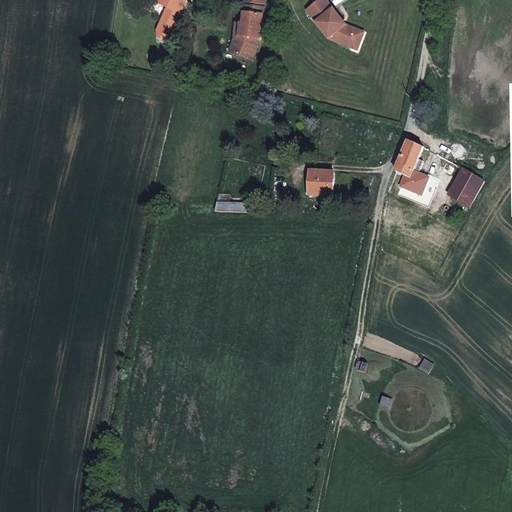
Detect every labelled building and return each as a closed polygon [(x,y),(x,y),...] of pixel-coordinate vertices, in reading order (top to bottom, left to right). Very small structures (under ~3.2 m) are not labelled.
[(159,0),(159,2),(166,8),(163,13),(172,21),(184,7),(183,5),(183,0),(159,0)] [(241,34),(246,36),(239,56),(252,61),(259,40),(261,40),(263,35),(261,35),(264,21),(266,4),(265,0),(250,0),(252,5),(248,25),(244,24),(241,34)] [(342,33),(339,29),(341,27),(324,4),(307,17),(329,46),(351,52),(355,37),(342,33)] [(166,8),(149,27),(149,32),(154,37),(160,34),(172,21),(163,13),(166,8)] [(341,27),(339,29),(342,33),(355,37),(351,52),(358,54),(363,36),(345,31),(341,27)] [(246,36),(241,34),(235,53),(239,56),(246,36)] [(400,172),(413,177),(426,146),(412,140),(399,171),(400,172)] [(484,181),(462,167),(446,195),(469,208),(484,181)] [(333,173),(311,172),(309,194),(332,195),(333,173)] [(255,212),(255,205),(214,204),(213,211),(255,212)] [(360,363),(358,370),(366,373),(366,375),(368,377),(370,379),(372,380),(375,380),(377,380),(380,378),(382,376),(383,372),(383,369),(382,366),(380,364),(378,363),(375,362),(372,362),(369,363),(367,364),(360,363)]
